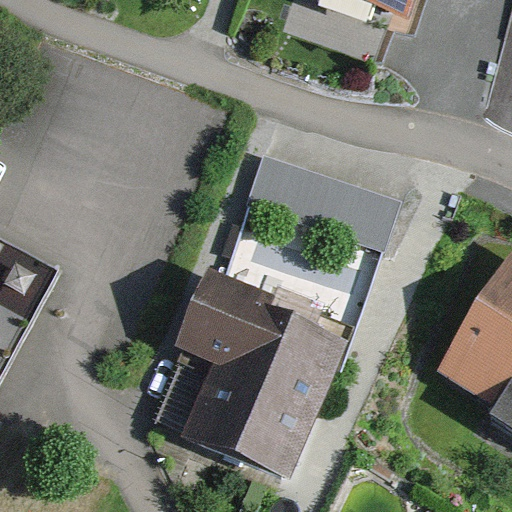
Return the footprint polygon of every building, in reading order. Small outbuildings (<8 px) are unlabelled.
[(317,0),(411,31),(421,0),(317,0)] [(398,211),(263,164),(220,288),(355,334),(398,211)] [(0,385),(57,273),(0,241),(0,385)] [(511,272),(442,380),(497,415),(488,429),(511,444),(511,272)] [(184,438),(180,448),(290,494),(335,384),(346,359),(234,313),(225,336),(187,321),(172,357),(180,360),(153,425),(184,438)]
